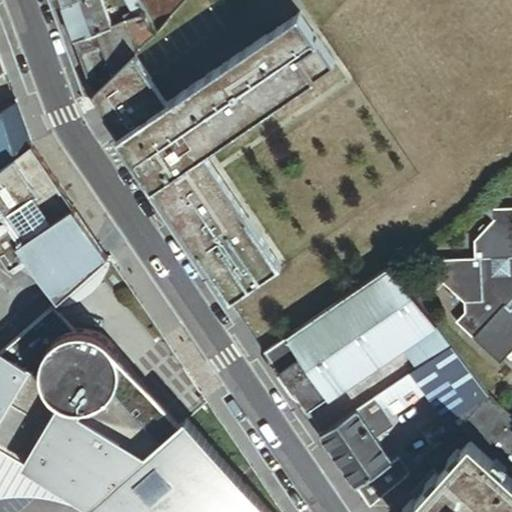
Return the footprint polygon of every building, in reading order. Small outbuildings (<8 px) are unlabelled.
[(113,27),(103,0),(67,0),(61,2),(75,40),(98,32),(113,27)] [(127,22),(147,15),(142,6),(139,0),(122,0),(130,13),(123,16),(126,22),(127,22)] [(157,33),(187,0),(147,0),(142,6),(147,15),(157,33)] [(314,33),(300,14),(266,37),(280,57),(314,33)] [(127,22),(142,48),(157,33),(147,15),(127,22)] [(134,55),(142,48),(127,22),(126,22),(113,27),(98,32),(114,74),(134,55)] [(75,40),(95,92),(114,74),(98,32),(75,40)] [(114,128),(218,283),(270,249),(249,219),(230,233),(208,200),(221,189),(197,153),(279,96),(282,101),(336,64),(314,33),(280,57),(266,37),(167,102),(158,91),(134,55),(114,74),(95,92),(101,108),(114,128)] [(0,167),(32,143),(17,100),(0,110),(0,167)] [(0,250),(10,265),(24,253),(61,298),(100,262),(108,255),(32,143),(0,167),(0,250)] [(474,255),(431,257),(431,281),(443,281),(450,288),(456,294),(464,302),(464,312),(456,320),(501,362),(511,350),(511,211),(495,212),(495,223),(487,231),(481,235),(474,242),(474,255)] [(231,301),(282,267),(270,249),(218,283),(231,301)] [(100,262),(61,298),(60,306),(69,305),(80,300),(92,292),(102,282),(108,269),(110,263),(100,262)] [(437,325),(404,277),(395,264),(265,352),(307,414),(403,348),(437,325)] [(453,296),(456,294),(450,288),(447,291),(453,296)] [(269,511),(187,420),(180,427),(160,415),(117,388),(119,384),(120,380),(121,376),(121,372),(121,368),(121,364),(120,360),(119,356),(118,352),(115,348),(112,343),(110,342),(107,339),(104,336),(101,334),(97,332),(93,331),(89,330),(85,329),(81,329),(76,330),(54,305),(1,352),(0,351),(0,498),(9,496),(30,495),(47,497),(63,501),(79,507),(84,510),(91,500),(95,503),(102,511),(269,511)] [(418,369),(451,346),(437,325),(403,348),(418,369)] [(447,424),(486,396),(451,346),(418,369),(412,373),(425,392),(444,420),(447,424)] [(412,373),(374,399),(379,406),(385,415),(387,418),(425,392),(412,373)] [(456,430),(486,396),(447,424),(455,431),(456,430)] [(511,479),(511,419),(486,396),(456,430),(469,441),(511,479)] [(374,399),(357,410),(362,418),(374,409),(381,419),(385,415),(379,406),(374,399)] [(375,437),(387,428),(381,419),(374,409),(362,418),(375,437)] [(362,418),(357,410),(321,434),(356,486),(392,461),(375,437),(362,418)] [(387,418),(385,415),(381,419),(387,428),(392,425),(387,418)] [(447,424),(444,420),(422,435),(431,448),(455,431),(447,424)] [(511,511),(511,479),(469,441),(406,511),(511,511)] [(368,503),(371,508),(403,479),(408,473),(397,457),(392,461),(356,486),(368,503)] [(87,511),(102,511),(95,503),(91,500),(84,510),(87,511)]
